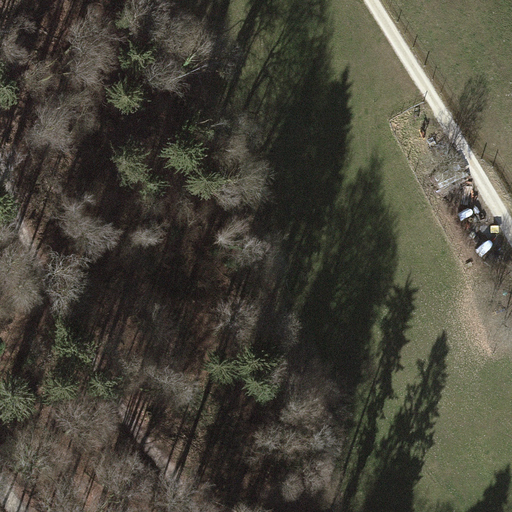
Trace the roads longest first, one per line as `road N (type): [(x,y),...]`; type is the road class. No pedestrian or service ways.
road 1 (track): [(216,511),(0,95)]
road 2 (track): [(511,229),(377,0)]
